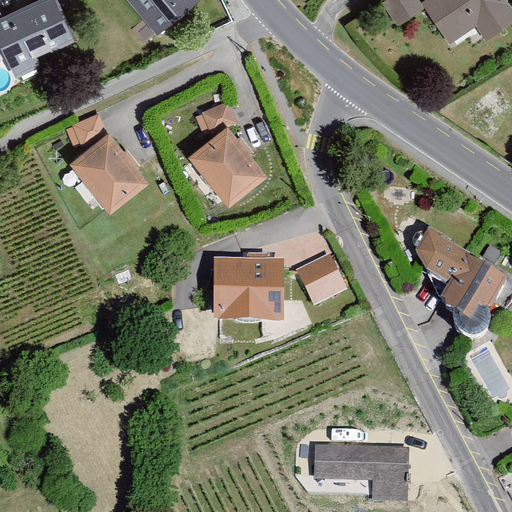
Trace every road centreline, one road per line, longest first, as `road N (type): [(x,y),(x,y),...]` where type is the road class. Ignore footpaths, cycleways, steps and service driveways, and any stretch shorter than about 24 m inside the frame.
road 1 (tertiary): [(491,511),(326,187),(319,143),(350,84)]
road 2 (tertiary): [(511,194),(350,84)]
